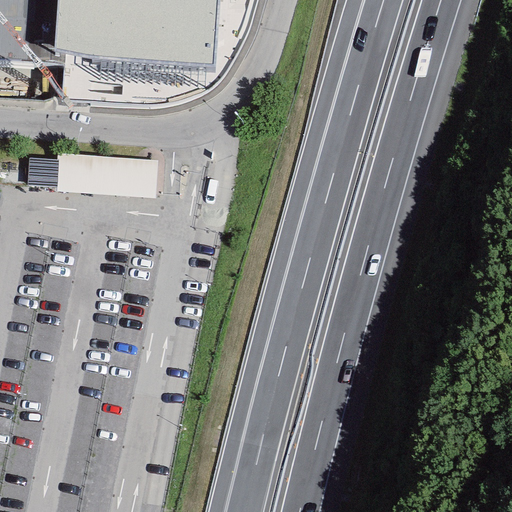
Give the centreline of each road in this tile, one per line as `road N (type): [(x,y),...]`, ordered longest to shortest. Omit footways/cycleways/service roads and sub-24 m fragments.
road 1 (motorway): [(381,0),(241,511)]
road 2 (motorway): [(302,511),(441,0)]
